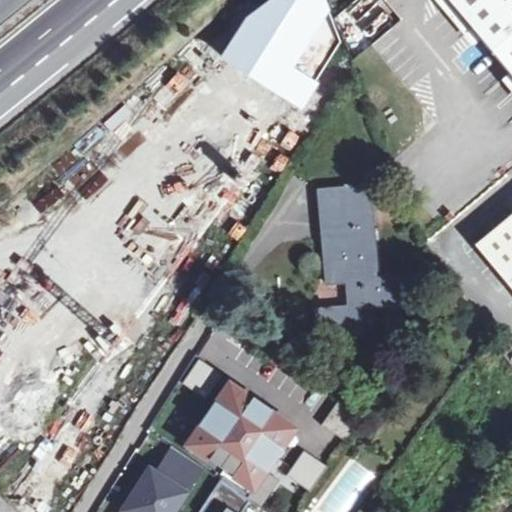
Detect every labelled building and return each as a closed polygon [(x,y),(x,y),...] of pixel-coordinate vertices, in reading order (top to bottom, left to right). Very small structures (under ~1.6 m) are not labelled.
[(267,0),(242,18),(219,56),(299,108),(340,42),(332,18),(324,0),(267,0)] [(511,0),(448,0),(511,76),(511,0)] [(369,186),(319,191),(326,283),(348,282),(351,307),(318,311),(320,338),(363,335),(361,308),(414,304),(412,276),(378,279),(369,186)] [(511,213),(474,244),(511,289),(511,213)] [(222,318),(214,330),(232,342),(240,331),(222,318)] [(198,358),(181,383),(205,399),(222,374),(198,358)] [(293,429),(229,385),(207,416),(217,422),(197,451),(252,489),(293,429)] [(341,401),(324,425),(348,441),(364,417),(341,401)] [(217,422),(207,416),(187,445),(197,451),(217,422)] [(307,450),(291,474),(314,490),(330,465),(307,450)] [(203,467),(177,451),(160,476),(159,475),(153,484),(144,478),(123,511),(162,511),(166,506),(175,511),(203,467)] [(150,469),(144,478),(153,484),(159,475),(150,469)] [(243,511),(251,500),(222,481),(201,511),(243,511)]
